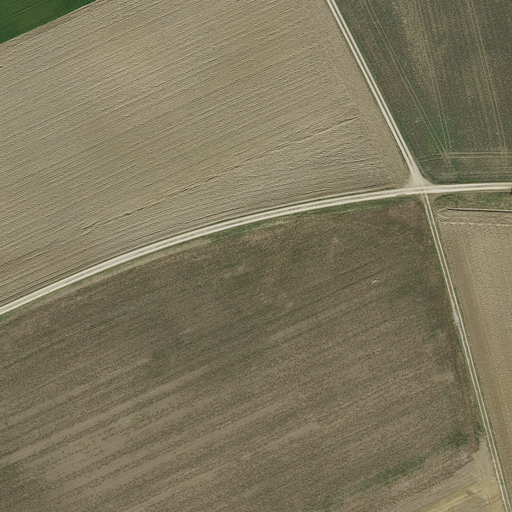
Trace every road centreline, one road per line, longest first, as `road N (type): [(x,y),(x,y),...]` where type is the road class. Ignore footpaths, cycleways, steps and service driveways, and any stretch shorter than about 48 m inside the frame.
road 1 (track): [(510,511),(423,189),(330,0)]
road 2 (track): [(511,186),(366,196),(243,220),(128,256),(0,311)]
